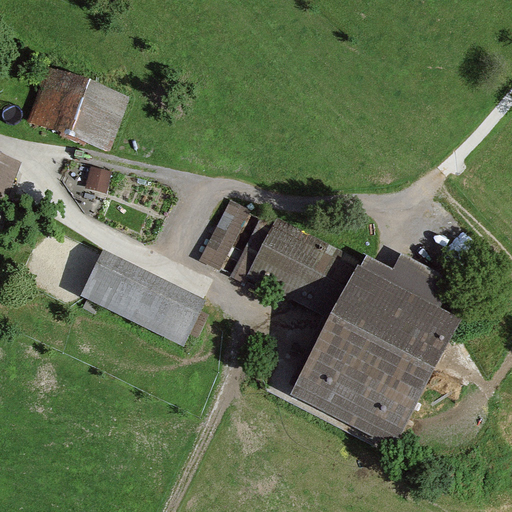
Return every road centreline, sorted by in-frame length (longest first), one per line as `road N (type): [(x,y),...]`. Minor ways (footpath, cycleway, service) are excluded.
road 1 (track): [(0,141),(272,202),(352,208),(412,194),(511,94)]
road 2 (track): [(172,267),(260,308),(168,511)]
road 3 (track): [(17,145),(51,195),(107,240),(172,267)]
